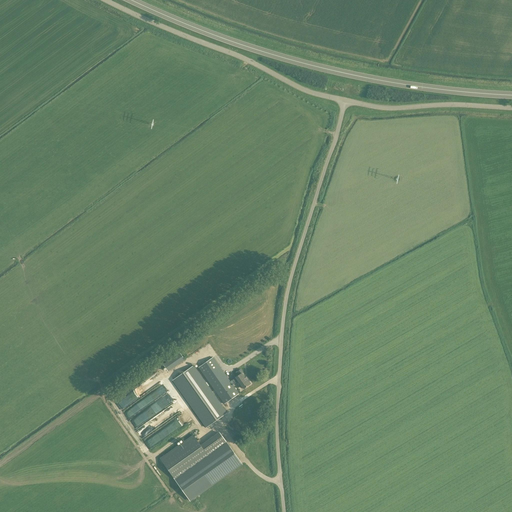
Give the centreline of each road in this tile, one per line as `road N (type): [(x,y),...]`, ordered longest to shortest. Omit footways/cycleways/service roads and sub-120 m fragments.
road 1 (unclassified): [(280,511),(274,404),(284,304),(343,100)]
road 2 (trunk): [(511,95),(353,75),(133,0)]
road 3 (unclassified): [(343,100),(104,0)]
road 4 (unclassified): [(511,108),(343,100)]
